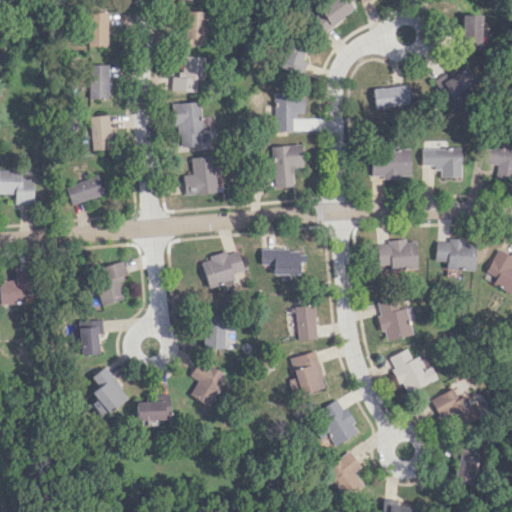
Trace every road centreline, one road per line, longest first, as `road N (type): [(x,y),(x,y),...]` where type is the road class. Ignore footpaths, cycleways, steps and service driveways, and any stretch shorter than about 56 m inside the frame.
road 1 (residential): [(0,240),(337,211),(477,211),(511,220)]
road 2 (residential): [(386,34),(361,42),(338,82),(337,211),(356,367),(392,433)]
road 3 (residential): [(143,0),(154,327)]
